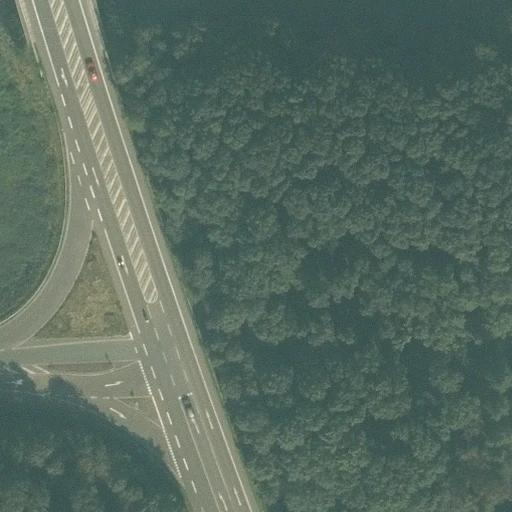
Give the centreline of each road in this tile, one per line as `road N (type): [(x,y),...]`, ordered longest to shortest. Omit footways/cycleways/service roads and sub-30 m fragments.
road 1 (motorway): [(76,63),(86,187),(76,236),(57,281),(0,332)]
road 2 (secondary): [(164,336),(76,63)]
road 3 (motorway): [(62,374),(151,426),(225,511)]
road 4 (motorway): [(164,336),(0,351)]
road 5 (track): [(0,441),(84,458),(122,494),(127,511)]
road 6 (secondary): [(228,511),(176,375)]
